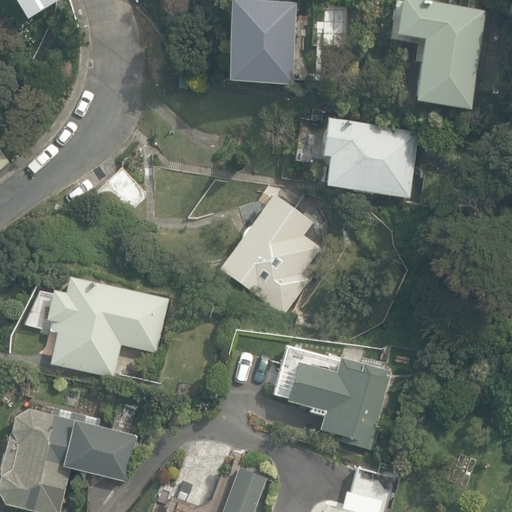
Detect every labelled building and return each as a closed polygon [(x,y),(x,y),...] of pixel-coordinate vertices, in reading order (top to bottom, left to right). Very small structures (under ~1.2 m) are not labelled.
[(14,0),(23,14),(47,0),(14,0)] [(230,0),(226,80),(290,84),(295,4),(235,0),(230,0)] [(413,100),(469,109),(484,11),(411,0),(399,0),(395,34),(423,39),(413,100)] [(324,185),(408,197),(418,131),(326,118),(320,155),(328,156),(324,185)] [(92,195),(116,222),(147,194),(122,167),(92,195)] [(220,269),(284,314),(308,280),(297,272),(315,247),(300,237),(311,222),(272,195),(220,269)] [(50,363),(113,377),(120,344),(156,352),(168,299),(69,277),(66,293),(54,290),(47,319),(52,320),(50,330),(57,331),(50,363)] [(340,441),(368,449),(388,371),(286,344),(273,394),(287,397),(286,400),(324,410),(319,429),(342,435),(340,441)] [(0,495),(5,504),(39,511),(58,511),(69,468),(124,481),(136,434),(27,408),(14,417),(11,431),(7,430),(0,460),(0,473),(0,474),(0,475),(0,495)] [(386,511),(395,477),(357,467),(351,492),(343,490),(340,506),(318,501),(315,511),(386,511)] [(252,511),(265,479),(235,468),(232,475),(222,471),(211,502),(195,508),(166,498),(160,511),(252,511)] [(266,511),(268,507),(257,503),(253,511),(266,511)]
